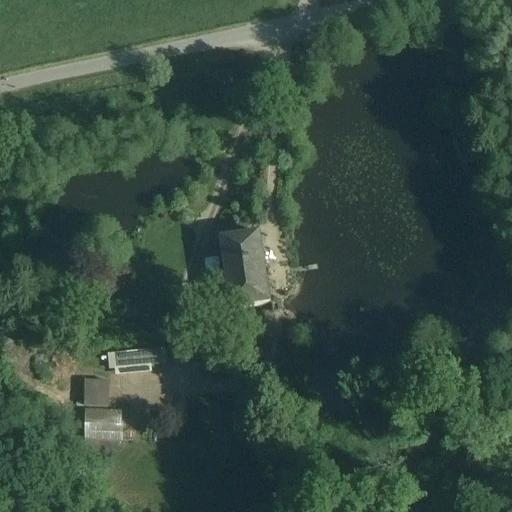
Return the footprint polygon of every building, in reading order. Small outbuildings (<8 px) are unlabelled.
[(467,134),(459,136),(449,139),(461,173),(479,168),(467,134)] [(260,234),(241,238),(240,232),(225,234),(226,240),(221,241),(228,280),(232,308),(233,311),(271,304),(260,234)] [(228,280),(212,282),(217,310),(232,308),(228,280)] [(152,372),(152,363),(167,362),(167,349),(113,352),(114,374),(152,372)] [(119,418),(85,418),(82,440),(118,440),(119,418)]
